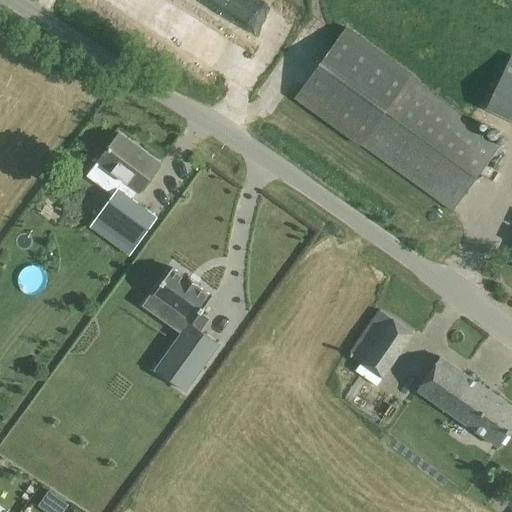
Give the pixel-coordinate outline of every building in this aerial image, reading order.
[(346,26),(295,97),(359,145),(361,143),(452,210),(501,144),(409,78),(412,74),(346,26)] [(511,119),(511,54),(486,107),(511,119)] [(139,191),(160,162),(120,132),(98,161),(124,180),(95,219),(102,225),(133,248),(134,248),(157,217),(133,199),(133,198),(135,196),(139,191)] [(189,276),(187,278),(172,267),(154,293),(169,304),(163,312),(185,329),(156,370),(185,390),(219,343),(200,330),(208,319),(201,314),(213,297),(198,286),(199,284),(189,276)] [(392,318),(380,310),(349,354),(383,377),(413,333),(392,318)] [(511,405),(440,356),(417,390),(498,446),(511,426),(511,405)] [(41,503),(53,511),(66,511),(73,502),(53,487),(41,503)]
